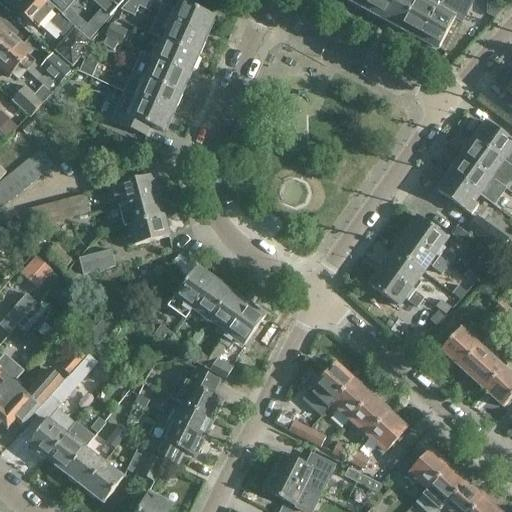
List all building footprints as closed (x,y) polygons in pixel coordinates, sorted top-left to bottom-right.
[(55,12),(42,0),(18,0),(13,6),(39,30),(47,21),(67,39),(55,53),(73,69),(93,46),(91,44),(85,38),(69,24),(55,12)] [(77,0),(42,0),(55,12),(69,24),(76,17),(69,10),(77,0)] [(126,0),(89,0),(90,0),(108,17),(110,18),(126,0)] [(155,6),(140,0),(134,0),(132,6),(151,14),(155,6)] [(347,0),(346,1),(365,11),(370,0),(347,0)] [(370,0),(365,11),(383,21),(394,0),(370,0)] [(394,0),(383,21),(401,31),(417,0),(394,0)] [(420,0),(417,0),(401,31),(420,40),(439,5),(429,0),(428,0),(427,4),(420,0)] [(177,12),(173,11),(162,6),(157,17),(205,37),(214,18),(181,3),(177,12)] [(130,5),(122,17),(130,23),(139,11),(130,5)] [(439,5),(420,40),(439,51),(456,19),(447,14),(449,10),(439,5)] [(197,56),(205,37),(157,17),(149,35),(164,42),(197,56)] [(97,25),(85,38),(91,44),(103,31),(97,25)] [(128,33),(112,25),(106,38),(122,46),(128,33)] [(0,26),(0,48),(27,74),(36,64),(28,58),(31,55),(0,26)] [(107,39),(103,47),(114,53),(119,45),(107,39)] [(197,56),(164,42),(160,51),(156,49),(152,59),(189,75),(197,56)] [(27,74),(0,48),(0,70),(9,79),(12,76),(19,82),(27,74)] [(71,73),(53,57),(41,70),(45,73),(39,80),(53,92),(59,85),(71,73)] [(92,79),(99,64),(86,58),(79,73),(92,79)] [(189,75),(152,59),(147,70),(151,72),(148,80),(180,94),(189,75)] [(172,113),(180,94),(148,80),(133,73),(124,92),(135,97),(172,113)] [(52,96),(47,91),(43,88),(35,97),(26,88),(12,103),(31,120),(52,96)] [(135,98),(124,93),(111,122),(148,138),(152,128),(164,133),(172,113),(135,97),(135,98)] [(20,129),(5,116),(0,120),(0,131),(10,140),(20,129)] [(511,141),(487,124),(474,141),(503,162),(509,154),(511,156),(511,141)] [(503,162),(474,141),(462,158),(498,184),(503,177),(500,175),(501,173),(498,170),(503,162)] [(40,152),(33,158),(46,173),(53,167),(40,152)] [(33,158),(26,164),(39,179),(46,173),(33,158)] [(498,184),(462,158),(450,175),(479,196),(494,207),(506,190),(498,184)] [(26,164),(19,170),(31,185),(39,179),(26,164)] [(19,170),(12,175),(24,191),(31,185),(19,170)] [(12,175),(4,181),(17,197),(24,191),(12,175)] [(479,196),(450,175),(437,192),(471,217),(478,207),(473,204),(479,196)] [(113,187),(114,188),(116,199),(122,198),(124,206),(159,197),(154,177),(113,187)] [(4,181),(0,184),(0,190),(10,203),(17,197),(4,181)] [(10,203),(0,190),(0,210),(9,203),(10,203)] [(92,215),(86,196),(29,211),(34,230),(92,215)] [(124,206),(120,207),(123,219),(127,218),(130,226),(164,217),(159,197),(124,206)] [(164,217),(130,226),(132,236),(127,238),(130,249),(170,238),(164,217)] [(467,231),(498,253),(508,239),(477,217),(467,231)] [(0,240),(11,228),(0,218),(0,240)] [(418,219),(406,236),(439,260),(445,251),(441,248),(447,239),(418,219)] [(439,260),(406,236),(394,253),(423,273),(428,266),(443,276),(449,267),(439,260)] [(83,277),(116,269),(111,252),(79,260),(83,277)] [(423,273),(394,253),(382,270),(415,293),(420,285),(417,282),(423,273)] [(170,267),(189,280),(168,308),(185,321),(214,281),(180,256),(170,267)] [(39,288),(56,270),(47,262),(31,280),(39,288)] [(417,309),(424,300),(415,293),(382,270),(369,287),(390,302),(390,307),(393,309),(398,308),(399,308),(404,300),(417,309)] [(473,286),(480,279),(470,271),(464,277),(473,286)] [(214,281),(185,321),(186,322),(191,315),(200,321),(202,317),(210,322),(231,294),(214,281)] [(37,305),(36,307),(36,306),(45,295),(36,287),(8,320),(17,328),(29,339),(50,316),(37,305)] [(454,298),(461,303),(467,294),(461,290),(454,298)] [(231,294),(210,322),(218,328),(215,332),(224,338),(248,306),(231,294)] [(435,309),(446,317),(452,310),(441,302),(435,309)] [(501,302),(494,310),(503,319),(511,311),(501,302)] [(248,306),(224,338),(225,339),(209,360),(201,355),(194,364),(227,381),(234,369),(218,361),(226,350),(229,351),(236,341),(244,347),(248,350),(255,340),(251,337),(265,319),(248,306)] [(511,311),(503,319),(511,326),(511,311)] [(438,327),(445,319),(439,314),(433,321),(438,327)] [(167,346),(174,337),(161,327),(155,337),(167,346)] [(440,352),(461,371),(481,350),(459,330),(453,336),(454,337),(440,352)] [(175,336),(175,337),(174,337),(167,346),(174,352),(182,342),(175,336)] [(481,350),(461,371),(482,390),(501,368),(481,350)] [(36,416),(45,424),(28,446),(47,461),(66,436),(75,425),(59,411),(99,365),(89,357),(36,416)] [(314,389),(315,390),(312,393),(319,400),(322,396),(332,405),(354,382),(336,365),(314,389)] [(220,382),(192,368),(185,382),(179,380),(169,399),(180,405),(212,420),(222,401),(213,397),(220,382)] [(511,378),(501,368),(482,390),(503,409),(511,398),(511,378)] [(13,385),(0,400),(0,424),(0,425),(1,424),(8,431),(15,422),(23,429),(65,383),(49,369),(25,396),(13,385)] [(0,400),(13,385),(0,373),(0,400)] [(371,398),(354,382),(332,405),(350,421),(371,398)] [(142,410),(148,397),(139,394),(133,405),(142,410)] [(371,398),(350,421),(367,437),(389,414),(371,398)] [(212,420),(180,405),(176,413),(172,411),(167,421),(203,439),(212,420)] [(407,430),(389,414),(367,437),(385,454),(407,430)] [(97,435),(105,425),(99,420),(91,430),(97,435)] [(203,439),(167,421),(162,431),(166,433),(155,456),(177,467),(184,454),(194,458),(203,439)] [(294,422),(288,434),(304,442),(310,431),(294,422)] [(104,441),(112,430),(105,425),(97,435),(104,441)] [(310,431),(304,442),(321,450),(327,439),(310,431)] [(47,461),(66,475),(85,450),(66,436),(47,461)] [(338,445),(332,456),(342,461),(340,466),(346,469),(354,453),(338,445)] [(66,475),(85,491),(105,466),(85,450),(66,475)] [(138,450),(127,473),(138,478),(139,477),(149,456),(138,450)] [(431,452),(420,463),(409,453),(394,469),(413,487),(417,483),(427,492),(449,468),(431,452)] [(354,453),(346,469),(348,470),(350,466),(364,473),(370,461),(354,453)] [(282,455),(273,474),(310,492),(314,482),(310,480),(314,470),(282,455)] [(149,456),(139,477),(155,485),(165,464),(149,456)] [(124,480),(105,466),(85,491),(104,505),(124,480)] [(449,468),(427,492),(444,508),(466,484),(449,468)] [(382,487),(348,470),(344,479),(378,496),(382,487)] [(310,492),(273,474),(264,493),(295,509),(300,500),(305,502),(310,492)] [(466,484),(444,508),(448,511),(472,511),(484,500),(466,484)] [(169,511),(173,507),(148,495),(139,511),(169,511)] [(472,511),(496,511),(484,500),(472,511)] [(369,511),(370,511),(356,503),(351,511),(350,511),(369,511)]
